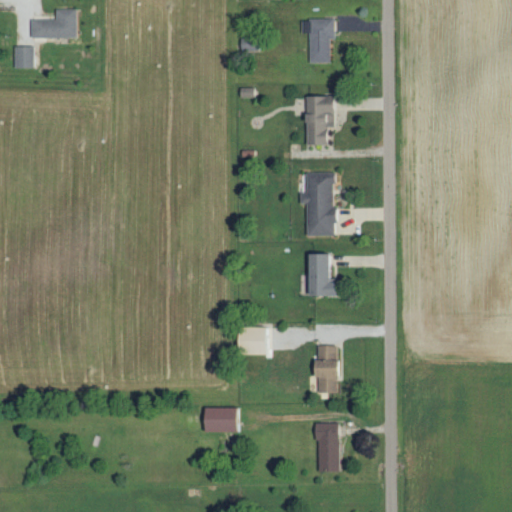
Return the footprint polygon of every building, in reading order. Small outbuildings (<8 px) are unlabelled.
[(31,37),(76,36),(76,8),(54,8),(55,19),(31,19),(31,37)] [(309,63),(329,62),(329,38),(335,38),(334,18),(302,19),(302,33),(308,33),(309,63)] [(35,67),(35,46),(14,45),(14,67),(35,67)] [(327,127),(335,126),(334,95),(304,96),(305,144),(327,143),(327,127)] [(333,172),(305,171),(305,193),(299,193),(299,203),(305,203),(305,235),(336,235),(336,208),(333,208),(333,172)] [(306,295),(333,294),(333,281),(329,281),(329,253),(306,253),(306,295)] [(268,326),(243,327),(244,339),(236,340),(237,354),(269,353),(268,326)] [(312,376),(318,376),(318,392),(336,392),(336,345),(318,345),(318,358),(312,358),(312,376)] [(202,431),(235,431),(235,407),(203,407),(202,431)] [(313,423),(313,440),(317,440),(318,471),(339,470),(339,422),(313,423)]
